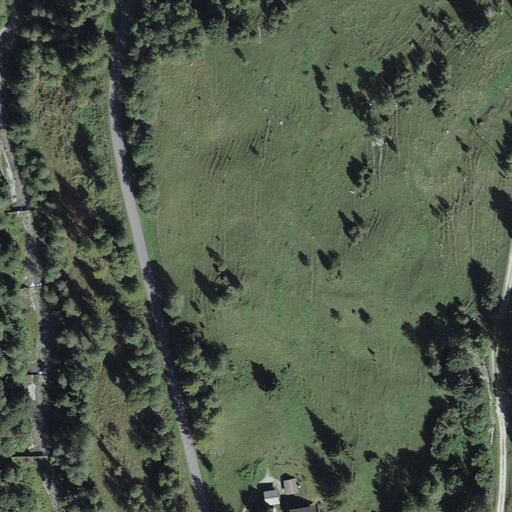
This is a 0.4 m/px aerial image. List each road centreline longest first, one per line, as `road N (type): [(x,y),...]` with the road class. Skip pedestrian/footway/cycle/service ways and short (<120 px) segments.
road 1 (unclassified): [(130,0),(115,55),(114,122),(204,511)]
road 2 (track): [(498,511),(494,341),(511,256)]
